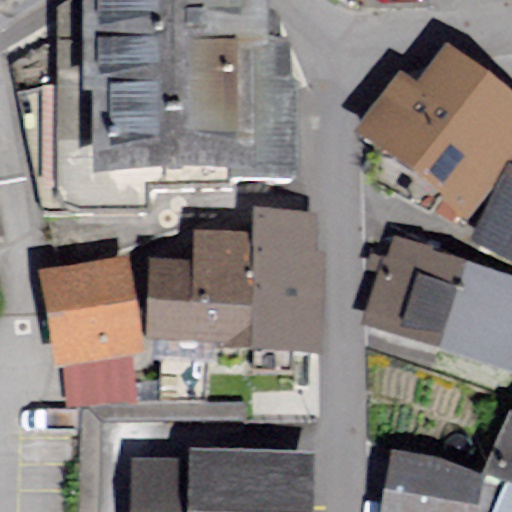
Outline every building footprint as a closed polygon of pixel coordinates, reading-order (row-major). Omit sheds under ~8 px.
[(255,47),(255,0),(90,0),(91,81),(104,81),(104,162),(233,162),(233,174),(282,174),(282,47),(255,47)] [(511,139),(511,95),(450,49),(419,90),(402,77),(361,131),(461,206),(511,139)] [(511,175),(481,239),(511,253),(511,175)] [(256,214),(255,238),(250,340),(310,343),(316,217),(256,214)] [(154,336),(250,340),(255,238),(200,235),(199,264),(157,262),(154,336)] [(511,279),(398,243),(389,270),(373,321),(509,364),(511,355),(511,279)] [(112,276),(39,289),(53,370),(126,357),(112,276)] [(511,416),(489,476),(511,484),(511,416)] [(384,511),(479,511),(488,480),(400,456),(384,511)] [(140,468),(140,511),(313,511),(313,466),(140,468)] [(511,511),(511,484),(489,476),(488,480),(479,511),(511,511)]
